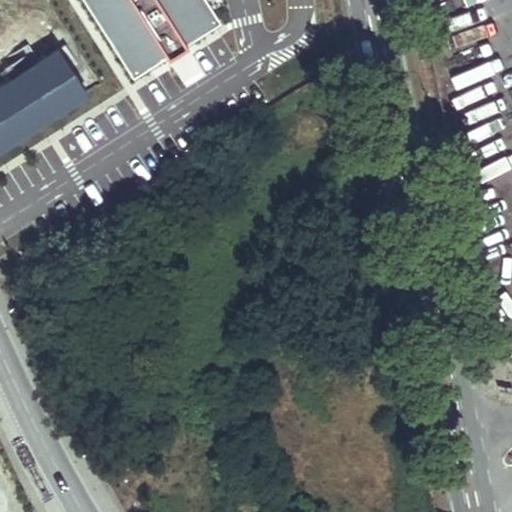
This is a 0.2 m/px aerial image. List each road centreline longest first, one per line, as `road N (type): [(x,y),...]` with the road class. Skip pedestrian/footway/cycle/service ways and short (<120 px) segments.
road 1 (primary): [(371,0),(485,511)]
road 2 (unknown): [(0,188),(296,0)]
road 3 (tertiary): [(86,511),(0,338)]
